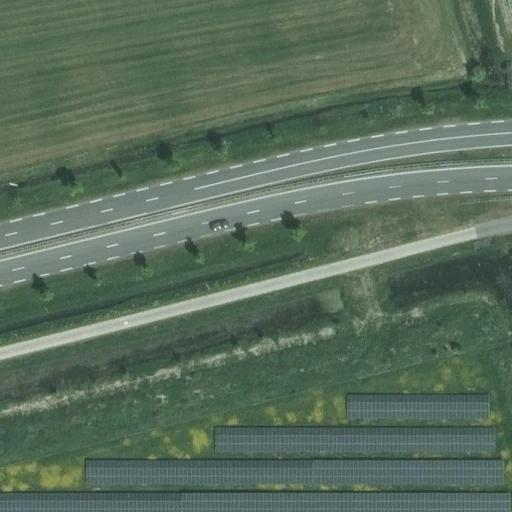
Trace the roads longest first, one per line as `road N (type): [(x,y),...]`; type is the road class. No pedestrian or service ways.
road 1 (unclassified): [(0,354),(511,224)]
road 2 (primary): [(511,132),(377,147),(0,236)]
road 3 (primary): [(0,273),(329,195),(511,178)]
